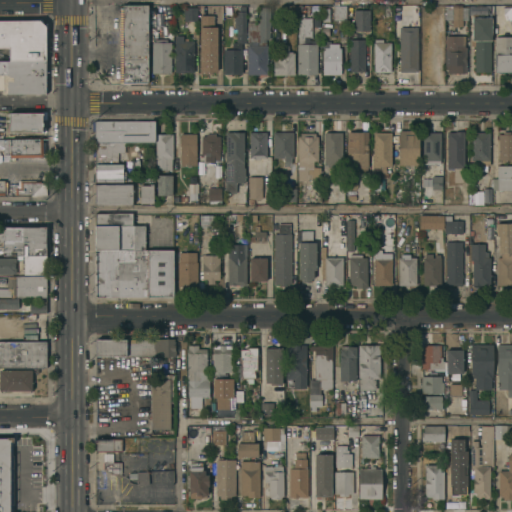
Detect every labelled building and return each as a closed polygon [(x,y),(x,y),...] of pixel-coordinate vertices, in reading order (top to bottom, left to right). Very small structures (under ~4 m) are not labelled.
[(122,4),(147,4),(148,82),(147,82),(120,82),(120,7),(122,7),(122,5),(122,4)] [(184,6),(192,6),(192,5),(197,5),(197,6),(197,20),(184,20),(184,6)] [(223,48),(232,48),(232,41),(236,41),(236,28),(234,28),(235,10),(239,10),(239,5),(245,5),(245,10),(246,10),(245,31),(246,31),(246,42),(241,42),(241,48),(242,48),(242,73),(223,73),(223,48)] [(345,5),(346,5),(346,19),(345,19),(334,19),(333,5),(345,5)] [(394,6),(395,6),(395,5),(402,5),(402,13),(398,13),(395,13),(394,13),(394,6)] [(467,19),(463,19),(463,26),(452,26),(452,22),(451,22),(451,19),(444,19),(444,5),(448,5),(448,6),(452,6),(452,5),(461,5),(461,6),(462,6),(468,6),(467,19)] [(503,6),(511,6),(511,19),(506,19),(505,17),(503,12),(503,6)] [(259,12),(258,12),(258,7),(259,7),(268,7),(268,12),(270,12),(269,25),(270,25),(270,31),(269,31),(269,38),(266,38),(266,41),(259,41),(259,12)] [(417,71),(399,71),(399,26),(400,26),(400,14),(406,14),(406,13),(407,13),(407,10),(411,10),(411,7),(418,7),(418,20),(418,25),(412,25),(412,26),(417,26),(417,71)] [(354,24),(354,9),(369,9),(369,30),(354,30),(354,24)] [(311,43),(298,43),(298,36),(298,33),(298,13),(304,13),(304,18),(311,18),(311,43)] [(492,17),(492,40),(490,40),(490,71),(474,71),(475,45),(472,45),(472,16),(492,17)] [(0,61),(0,60),(9,60),(9,46),(0,46),(0,19),(40,19),(45,25),(45,61),(0,61)] [(321,34),(321,26),(329,26),(329,34),(321,34)] [(194,71),(175,72),(175,35),(183,34),(183,39),(188,39),(188,40),(193,40),(194,71)] [(466,72),(448,72),(448,68),(445,68),(445,35),(464,35),(465,46),(466,46),(466,72)] [(511,71),(495,71),(495,61),(494,61),(494,52),(495,52),(495,35),(511,35),(511,71)] [(152,41),(155,41),(155,38),(167,38),(167,41),(171,41),(171,44),(171,71),(170,72),(151,72),(152,41)] [(391,71),(374,71),(374,41),(374,38),(383,38),(383,41),(391,41),(391,71)] [(349,39),(365,39),(365,71),(356,71),(354,71),(349,71),(349,39)] [(219,73),(198,74),(198,47),(200,47),(199,40),(210,40),(210,46),(218,46),(219,73)] [(341,74),(323,74),(323,48),(321,48),(321,40),(330,40),(330,43),(339,43),(339,46),(341,46),(341,74)] [(267,73),(247,73),(247,44),(252,44),(252,41),(258,41),(258,44),(267,44),(267,73)] [(317,74),(297,74),(297,43),(298,43),(311,43),(317,43),(317,74)] [(294,74),(273,74),(273,60),(277,60),(277,44),(288,44),(290,44),(290,48),(288,48),(288,51),(292,51),(292,52),(294,52),(294,74)] [(45,92),(7,92),(7,93),(2,93),(2,89),(0,89),(0,61),(45,61),(45,92)] [(416,72),(418,84),(410,84),(404,74),(416,72)] [(26,124),(26,115),(22,115),(22,113),(22,109),(47,109),(47,124),(46,124),(26,124)] [(95,143),(95,120),(154,119),(154,141),(124,141),(124,143),(95,143)] [(399,129),(419,129),(419,164),(399,164),(399,129)] [(447,131),(455,131),(455,130),(464,130),(464,167),(447,167),(447,131)] [(225,131),(244,131),(244,167),(245,167),(245,182),(236,182),(236,192),(225,192),(225,181),(224,181),(224,167),(225,167),(225,131)] [(266,157),(260,157),(260,158),(254,158),(254,157),(250,157),(250,131),(256,131),(256,133),(260,133),(260,131),(266,131),(266,157)] [(293,157),(291,157),(291,163),(288,163),(288,165),(285,165),(285,163),(284,163),(284,157),(273,157),(273,131),(293,131),(293,157)] [(324,131),(342,131),(342,164),(337,164),(337,166),(327,166),(327,164),(324,164),(324,131)] [(348,167),(347,167),(347,131),(368,131),(368,167),(366,167),(366,172),(348,172),(348,167)] [(386,165),(386,172),(379,172),(379,167),(374,167),(374,175),(373,175),(373,168),(372,168),(372,161),(372,159),(373,159),(373,158),(372,158),(372,155),(373,155),(373,131),(391,131),(391,165),(386,165)] [(422,132),(440,131),(440,159),(440,163),(424,163),(424,159),(423,159),(422,132)] [(472,165),(472,131),(490,131),(490,165),(472,165)] [(511,159),(499,159),(498,133),(503,133),(503,131),(510,131),(510,133),(511,133),(511,159)] [(201,135),(206,135),(206,132),(215,132),(215,135),(220,135),(219,159),(217,159),(217,160),(214,160),(214,174),(204,174),(204,162),(203,162),(203,156),(201,156),(201,135)] [(313,167),(320,167),(320,179),(307,179),(307,181),(297,181),(297,166),(298,166),(297,135),(300,135),(300,132),(315,132),(315,135),(318,135),(318,160),(313,160),(313,167)] [(156,157),(155,157),(155,133),(172,133),(172,158),(171,158),(171,169),(156,169),(156,157)] [(180,133),(196,133),(196,158),(196,165),(180,164),(180,133)] [(0,138),(42,138),(42,156),(10,156),(10,155),(5,155),(5,153),(3,153),(3,148),(0,148),(0,138)] [(124,151),(117,151),(117,163),(123,163),(123,171),(125,170),(125,179),(123,179),(123,181),(95,181),(95,143),(124,143),(124,151)] [(511,164),(511,189),(497,189),(497,177),(497,164),(511,164)] [(172,194),(157,194),(157,174),(172,174),(172,194)] [(357,187),(355,187),(355,188),(348,188),(348,187),(346,187),(346,175),(357,174),(357,187)] [(248,176),(262,176),(262,187),(263,187),(263,198),(248,198),(248,176)] [(431,177),(442,177),(442,191),(431,191),(431,177)] [(31,194),(15,194),(15,187),(20,187),(20,180),(40,180),(40,182),(46,182),(46,195),(31,195),(31,194)] [(95,203),(95,184),(136,183),(136,196),(132,196),(132,203),(95,203)] [(140,202),(140,184),(150,184),(150,183),(153,183),(153,185),(153,202),(140,202)] [(188,183),(197,183),(197,192),(197,197),(197,199),(189,199),(189,192),(188,192),(188,183)] [(211,203),(211,200),(208,200),(208,187),(221,187),(221,199),(219,199),(219,203),(211,203)] [(296,200),(284,200),(284,187),(296,187),(296,200)] [(492,204),(483,204),(483,193),(483,187),(492,187),(492,204)] [(470,193),(483,193),(483,204),(483,205),(470,205),(470,193)] [(95,212),(132,212),(132,216),(135,216),(135,220),(132,220),(132,226),(95,226),(95,212)] [(212,214),(212,226),(199,226),(199,214),(212,214)] [(450,233),(450,232),(444,232),(444,215),(445,215),(445,214),(447,214),(447,215),(451,215),(451,220),(462,220),(462,233),(450,233)] [(419,227),(420,215),(443,215),(443,227),(419,227)] [(354,250),(346,250),(346,219),(353,219),(354,250)] [(278,233),(278,223),(290,222),(290,233),(278,233)] [(511,284),(497,285),(497,257),(501,257),(501,252),(499,252),(498,235),(496,235),(496,222),(511,222),(511,284)] [(254,241),(249,241),(249,234),(254,234),(254,230),(255,230),(255,225),(259,225),(259,230),(265,230),(265,241),(254,241)] [(95,250),(95,226),(132,226),(145,226),(145,229),(147,229),(147,232),(145,232),(145,235),(145,239),(144,239),(144,250),(95,250)] [(24,256),(24,255),(3,255),(3,241),(0,241),(0,231),(2,231),(2,227),(45,227),(46,255),(45,255),(45,256),(24,256)] [(300,241),(300,230),(312,230),(312,241),(300,241)] [(291,283),(274,283),(274,233),(278,233),(290,233),(291,233),(291,283)] [(316,269),(313,269),(313,278),(311,278),(311,281),(302,281),(302,278),(298,278),(299,241),(300,241),(312,241),(316,241),(316,269)] [(446,241),(461,241),(462,247),(463,251),(462,251),(462,274),(463,274),(463,277),(462,277),(462,284),(446,284),(446,241)] [(490,284),(479,284),(479,286),(473,286),(473,285),(473,277),(472,277),(472,259),(470,259),(470,243),(484,243),(484,251),(488,251),(488,257),(490,257),(490,284)] [(342,284),(324,284),(324,278),(321,278),(321,246),(325,246),(325,255),(324,255),(324,256),(342,256),(342,284)] [(391,284),(374,284),(374,249),(381,249),(381,252),(391,252),(391,284)] [(104,296),(95,296),(95,250),(144,250),(148,250),(148,296),(104,296)] [(148,250),(174,250),(174,296),(148,296),(148,250)] [(197,286),(178,285),(178,261),(179,261),(179,251),(196,251),(196,261),(197,261),(197,286)] [(349,256),(350,256),(350,254),(361,253),(361,257),(366,257),(367,282),(367,287),(360,287),(355,287),(355,284),(349,284),(349,256)] [(416,285),(398,285),(398,257),(400,257),(400,253),(410,253),(410,257),(416,257),(416,285)] [(440,284),(423,284),(423,256),(427,256),(427,253),(432,253),(432,257),(440,257),(440,284)] [(202,254),(219,254),(219,279),(214,279),(214,283),(207,283),(207,279),(202,279),(202,254)] [(246,286),(228,286),(227,255),(246,254),(246,286)] [(45,274),(24,273),(24,256),(45,256),(45,274)] [(0,273),(0,257),(16,257),(16,273),(0,273)] [(266,280),(250,280),(250,257),(266,257),(266,280)] [(42,297),(10,297),(10,296),(0,296),(0,287),(6,287),(6,280),(7,280),(7,276),(46,276),(46,298),(42,298),(42,297)] [(0,298),(18,298),(18,308),(7,308),(8,313),(0,313),(0,298)] [(46,298),(46,311),(46,312),(19,313),(19,306),(24,306),(24,304),(42,304),(42,298),(46,298)] [(95,355),(95,338),(126,339),(126,338),(174,338),(174,349),(175,349),(175,356),(174,356),(95,355)] [(0,342),(46,342),(46,367),(0,366),(0,342)] [(471,343),(493,343),(493,379),(491,379),(491,389),(474,389),(474,377),(472,377),(472,375),(471,375),(471,343)] [(187,348),(188,348),(188,344),(198,344),(198,348),(206,348),(206,378),(209,378),(209,397),(201,397),(201,407),(190,407),(190,397),(187,397),(188,382),(187,381),(187,348)] [(213,348),(212,348),(212,344),(231,344),(231,372),(232,372),(232,378),(213,378),(213,348)] [(306,387),(293,387),(293,378),(286,378),(286,344),(292,344),(292,345),(299,345),(299,344),(305,344),(306,387)] [(331,388),(320,388),(320,378),(314,378),(314,350),(309,349),(309,344),(332,344),(331,388)] [(358,344),(365,344),(372,344),(379,344),(379,378),(375,378),(375,382),(378,382),(378,385),(378,387),(375,387),(375,389),(358,389),(358,344)] [(429,368),(429,362),(421,362),(421,344),(439,344),(439,348),(441,348),(441,355),(440,355),(440,356),(441,356),(442,356),(442,360),(443,360),(444,367),(442,367),(442,368),(429,368)] [(498,376),(497,376),(497,344),(511,344),(511,396),(507,396),(507,389),(498,389),(498,376)] [(339,348),(340,348),(340,345),(347,345),(347,346),(355,346),(355,380),(339,380),(339,348)] [(241,358),(240,358),(239,349),(248,349),(248,347),(257,347),(257,370),(255,370),(255,378),(252,378),(252,382),(250,382),(250,381),(248,381),(248,378),(241,378),(241,358)] [(281,385),(270,385),(270,383),(264,383),(264,348),(269,348),(269,347),(281,347),(281,385)] [(463,372),(446,372),(446,369),(444,369),(444,359),(446,359),(446,349),(462,349),(463,372)] [(0,369),(31,369),(31,390),(0,390),(0,369)] [(421,393),(421,375),(441,375),(441,381),(443,381),(443,392),(421,393)] [(170,428),(150,428),(150,379),(169,378),(170,428)] [(232,397),(229,397),(229,408),(216,408),(216,397),(212,397),(213,378),(232,378),(232,397)] [(321,396),(321,407),(315,407),(316,413),(310,413),(310,408),(309,408),(309,381),(319,381),(319,396),(321,396)] [(449,396),(449,383),(461,383),(461,396),(449,396)] [(242,401),(235,401),(235,390),(243,390),(242,401)] [(467,414),(468,390),(475,390),(475,400),(488,400),(487,415),(467,414)] [(442,395),(442,408),(424,408),(424,395),(442,395)] [(260,403),(272,404),(272,416),(259,416),(260,403)] [(334,403),(345,403),(346,416),(335,417),(334,403)] [(225,443),(211,444),(211,425),(226,425),(227,429),(225,429),(225,443)] [(358,425),(358,435),(348,435),(348,428),(345,428),(345,425),(358,425)] [(358,425),(358,435),(358,436),(360,436),(372,436),(372,425),(358,425)] [(444,425),(444,441),(421,440),(421,431),(423,431),(423,426),(424,426),(424,425),(444,425)] [(489,456),(489,497),(477,497),(477,496),(475,496),(475,504),(469,504),(469,492),(470,492),(470,488),(472,488),(472,487),(473,487),(473,472),(470,472),(470,468),(471,468),(471,440),(478,440),(478,446),(481,446),(481,425),(493,425),(493,456),(489,456)] [(494,425),(506,425),(506,438),(494,438),(494,425)] [(279,426),(279,427),(283,427),(283,433),(284,433),(284,450),(282,450),(277,450),(277,440),(263,440),(263,427),(279,426)] [(332,427),(332,439),(314,439),(314,427),(332,427)] [(253,431),(253,438),(241,438),(241,430),(253,431)] [(377,459),(360,459),(360,453),(359,453),(359,449),(360,449),(360,436),(372,436),(377,436),(377,459)] [(121,438),(121,450),(96,451),(96,438),(121,438)] [(447,440),(449,495),(467,494),(464,439),(447,440)] [(257,442),(257,456),(240,456),(240,457),(237,457),(237,456),(237,442),(257,442)] [(351,466),(335,466),(335,444),(346,444),(346,449),(348,449),(348,453),(351,453),(351,466)] [(0,489),(0,447),(2,447),(2,446),(5,446),(5,448),(10,448),(10,477),(9,477),(9,489),(0,489)] [(307,497),(289,496),(289,467),(293,467),(293,458),(295,458),(295,451),(305,451),(305,458),(306,458),(306,467),(307,467),(307,497)] [(511,499),(502,499),(502,496),(498,496),(498,469),(508,469),(508,453),(511,453),(511,499)] [(111,470),(111,468),(103,468),(103,467),(102,467),(102,461),(103,461),(103,454),(112,454),(112,461),(121,461),(121,470),(121,473),(111,473),(111,470)] [(331,496),(314,496),(314,454),(331,454),(331,496)] [(215,459),(235,459),(235,495),(231,495),(231,498),(219,499),(219,495),(216,495),(215,459)] [(259,496),(247,496),(247,494),(240,494),(240,460),(259,460),(259,496)] [(188,470),(189,470),(189,462),(202,461),(202,466),(202,470),(204,470),(205,474),(208,474),(208,486),(207,486),(207,495),(206,495),(206,497),(201,497),(190,497),(190,495),(188,495),(188,470)] [(283,496),(281,496),(281,499),(270,499),(270,496),(268,496),(268,482),(264,482),(264,465),(274,465),(274,462),(282,462),(282,465),(282,471),(283,471),(283,496)] [(45,464),(45,480),(15,480),(14,464),(45,464)] [(443,498),(432,498),(432,496),(425,496),(425,464),(443,464),(443,498)] [(381,498),(359,498),(358,468),(370,467),(370,465),(375,465),(375,467),(381,467),(381,498)] [(148,470),(148,483),(137,484),(137,478),(128,478),(128,472),(136,472),(136,471),(148,470)] [(352,493),(348,493),(348,495),(339,495),(339,493),(334,493),(334,471),(352,471),(352,493)]
